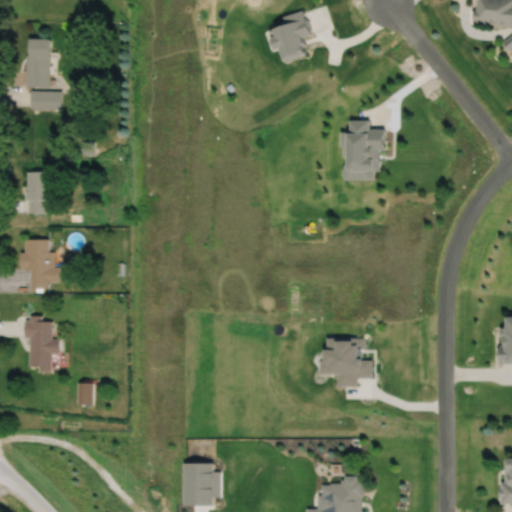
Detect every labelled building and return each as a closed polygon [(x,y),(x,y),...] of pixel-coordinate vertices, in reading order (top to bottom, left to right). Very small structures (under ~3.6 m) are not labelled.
[(511,0),(477,0),(475,23),(511,27),(511,37),(506,42),(511,50),(511,0)] [(49,87),(49,39),(27,39),(27,87),(49,87)] [(61,91),(30,91),(30,109),(61,109),(61,91)] [(27,172),(27,213),(49,213),(49,172),(27,172)] [(23,269),(31,269),(31,286),(66,285),(66,266),(55,266),(55,250),(49,251),(49,239),(22,239),(23,269)] [(28,369),(51,369),(51,352),(61,352),(61,339),(52,339),(52,318),(28,318),(28,369)]
